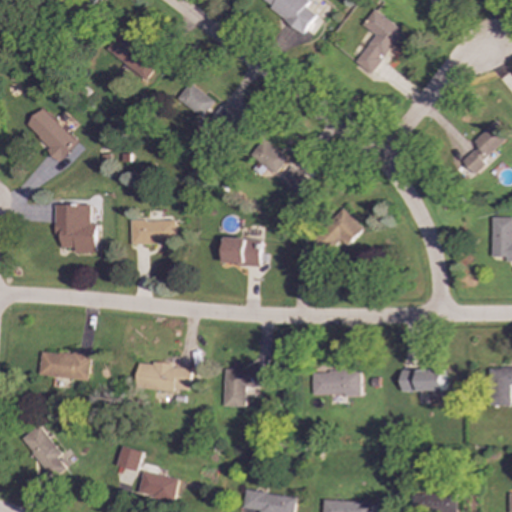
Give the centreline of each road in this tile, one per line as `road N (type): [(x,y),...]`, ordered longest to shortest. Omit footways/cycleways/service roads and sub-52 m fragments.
road 1 (residential): [(511,315),(255,317),(0,296)]
road 2 (residential): [(171,0),(388,173),(433,259),(438,316)]
road 3 (residential): [(377,162),(422,105),(488,49)]
